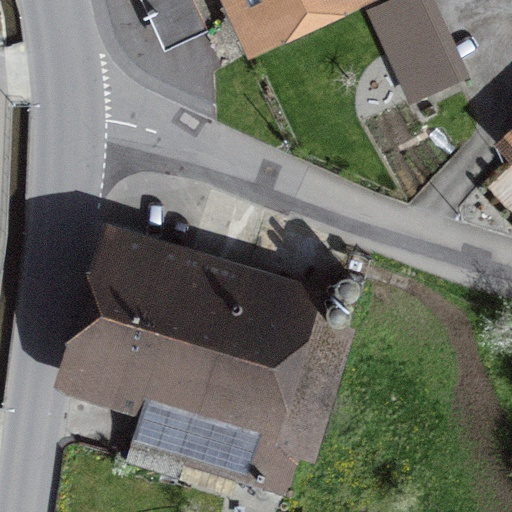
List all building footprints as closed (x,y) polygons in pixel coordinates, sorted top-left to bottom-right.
[(183,0),(136,0),(160,49),(199,31),(183,0)] [(231,0),(251,45),(352,0),(231,0)] [(437,0),(376,0),(367,5),(411,96),(470,68),(437,0)] [(511,132),(499,144),(511,157),(511,132)] [(287,496),(339,292),(106,234),(65,399),(140,418),(131,456),(287,496)]
